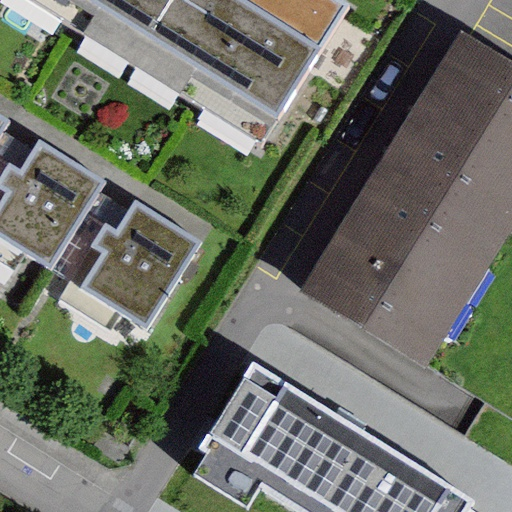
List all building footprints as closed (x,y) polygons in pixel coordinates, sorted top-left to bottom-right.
[(23,0),(262,145),(341,14),(317,0),(23,0)] [(427,107),(388,169),(498,238),(511,215),(511,72),(466,44),(427,107)] [(100,181),(40,141),(0,200),(0,239),(43,268),(100,181)] [(349,232),(310,294),(421,362),(498,238),(388,169),(349,232)] [(147,326),(197,245),(130,205),(81,286),(147,326)] [(294,466),(211,415),(151,511),(397,511),(413,486),(318,428),(294,466)]
